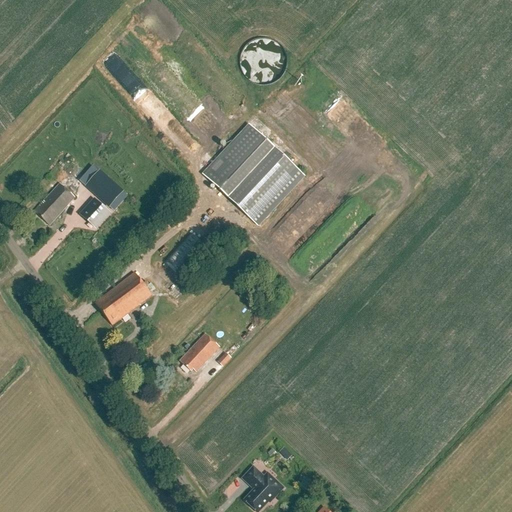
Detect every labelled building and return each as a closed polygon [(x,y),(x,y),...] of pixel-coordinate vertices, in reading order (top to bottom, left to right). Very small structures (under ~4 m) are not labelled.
[(250,36),(240,75),(276,84),(286,45),(250,36)] [(157,118),(168,108),(117,54),(106,64),(157,118)] [(202,175),(259,228),(305,177),(249,125),(202,175)] [(83,190),(92,181),(84,174),(76,184),(83,190)] [(49,227),(74,199),(59,185),(33,213),(49,227)] [(228,237),(218,228),(204,243),(214,252),(228,237)] [(207,249),(191,235),(164,264),(180,279),(207,249)] [(112,327),(151,297),(134,274),(94,304),(112,327)] [(195,373),(218,348),(204,335),(178,362),(190,373),(192,370),(195,373)] [(230,359),(225,354),(217,363),(222,368),(230,359)] [(283,457),(288,453),(284,449),(279,453),(283,457)] [(254,491),(244,501),(255,511),(259,511),(269,502),(270,503),(283,489),(268,474),(264,478),(253,468),(243,480),(254,491)]
